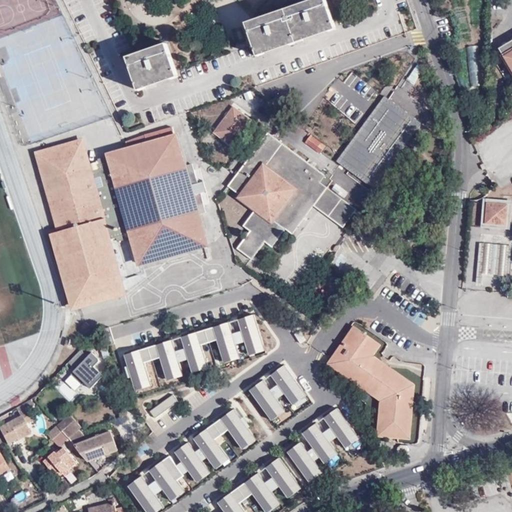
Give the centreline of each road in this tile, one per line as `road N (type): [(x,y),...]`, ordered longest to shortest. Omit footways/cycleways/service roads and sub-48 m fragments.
road 1 (residential): [(446,345),(462,157),(458,121),(417,0)]
road 2 (residential): [(176,511),(328,399),(306,365)]
road 3 (residential): [(115,332),(249,291),(292,347)]
road 4 (residential): [(306,365),(350,306),(376,309),(446,345)]
road 5 (residential): [(154,449),(292,347)]
road 6 (secondary): [(317,511),(435,468)]
